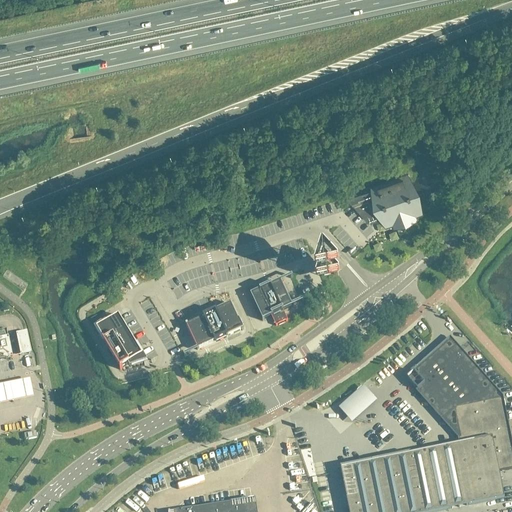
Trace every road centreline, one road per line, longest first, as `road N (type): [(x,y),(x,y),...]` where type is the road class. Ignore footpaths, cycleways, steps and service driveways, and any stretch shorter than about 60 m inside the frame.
road 1 (motorway): [(0,207),(511,6)]
road 2 (secondary): [(372,290),(262,370),(105,452),(34,511)]
road 3 (motorway): [(0,83),(396,0)]
road 4 (secondary): [(70,511),(134,458),(320,352),(359,321)]
road 5 (motorway): [(248,0),(0,52)]
